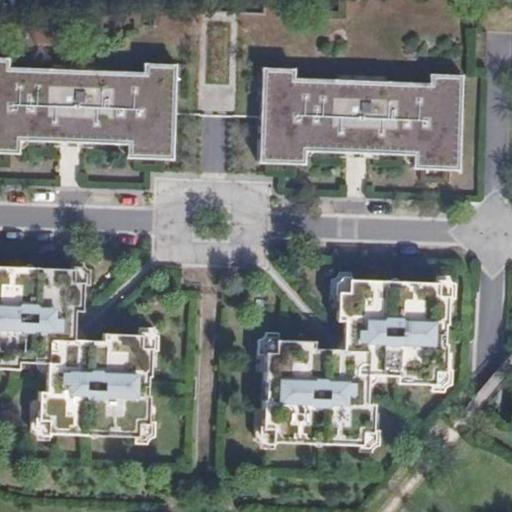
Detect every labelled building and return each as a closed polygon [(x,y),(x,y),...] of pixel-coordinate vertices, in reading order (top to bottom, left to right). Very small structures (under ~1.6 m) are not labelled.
[(491,34),(475,34),(474,70),(490,71),(491,34)] [(95,74),(47,72),(3,70),(4,60),(0,59),(0,155),(12,156),(13,152),(13,141),(24,142),(48,143),(84,144),(111,145),(121,146),(121,156),(121,160),(168,162),(170,99),(171,71),(171,67),(138,66),(138,75),(95,74)] [(48,65),(47,72),(95,74),(95,67),(48,65)] [(258,70),(257,75),(256,102),(254,165),(300,167),(300,164),(301,153),(312,154),(337,155),(373,156),(399,157),(410,157),(410,168),(409,171),(458,172),(459,110),(460,82),(460,78),(427,77),(426,87),(381,85),(334,83),(290,82),(291,71),(258,70)] [(334,77),(334,83),(381,85),(382,79),(334,77)] [(23,146),(24,142),(13,141),(13,152),(17,151),(20,149),(23,146)] [(117,155),(121,156),(121,146),(111,145),(111,146),(111,149),(114,153),(117,155)] [(310,158),(312,154),(301,153),(300,164),(301,164),(305,163),(308,160),(310,158)] [(406,166),(410,168),(410,157),(399,157),(400,161),(403,164),(406,166)] [(62,263),(62,272),(65,272),(65,281),(76,282),(76,287),(83,287),(83,274),(81,274),(79,273),(78,272),(76,271),(75,270),(74,269),(73,267),(73,265),(72,263),(62,263)] [(0,372),(12,372),(12,366),(28,367),(41,367),(40,379),(40,395),(33,395),(32,420),(32,424),(43,424),(42,436),(47,436),(80,437),(80,430),(95,430),(95,437),(129,438),(133,438),(133,427),(144,427),(144,423),(145,398),(140,398),(140,378),(145,378),(146,354),(146,350),(135,349),(135,337),(132,337),(97,336),(97,344),(78,343),(66,343),(66,330),(67,312),(75,312),(76,287),(76,282),(65,281),(65,272),(62,272),(28,271),(28,278),(15,278),(15,271),(0,270),(0,372)] [(343,280),(347,281),(347,272),(335,272),(335,274),(335,275),(334,277),(333,278),(332,279),(330,280),(329,281),(327,281),(326,281),(325,294),(334,294),(334,292),(343,293),(343,280)] [(428,274),(428,282),(432,282),(432,295),(443,295),(443,297),(448,297),(448,284),(446,283),(444,282),(443,280),(442,278),(441,276),(440,274),(428,274)] [(432,282),(428,282),(394,281),(393,288),(379,287),(379,281),(347,281),(343,280),(343,293),(334,292),(334,294),(333,321),(340,322),(340,339),(340,351),(327,351),(306,350),(306,342),(271,341),(268,342),(268,353),(259,353),(259,356),(258,382),(262,382),(262,401),(257,401),(257,425),(257,431),(266,431),(266,442),(269,442),(304,443),(304,437),(317,437),(317,443),(349,444),(355,444),(355,433),(366,433),(366,427),(367,404),(359,404),(360,390),(360,378),(372,378),(392,379),(391,384),(425,385),(429,385),(430,374),(441,375),(441,371),(442,345),(437,345),(438,325),(442,325),(443,297),(443,295),(432,295),(432,282)] [(68,330),(66,330),(66,343),(78,343),(78,342),(78,340),(77,338),(76,336),(75,334),(74,333),(72,332),(70,331),(68,330)] [(132,330),(132,337),(135,337),(135,349),(146,350),(146,354),(154,354),(154,340),(153,340),(151,340),(149,339),(148,338),(146,337),(145,335),(144,334),(144,332),(144,330),(132,330)] [(250,356),(259,356),(259,353),(268,353),(268,342),(271,341),(271,334),(259,334),(259,335),(258,337),(257,338),(255,340),(254,341),(252,342),(250,342),(250,356)] [(327,348),(327,351),(340,351),(340,339),(338,339),(336,339),(334,340),(332,341),(330,342),(329,344),(328,346),(327,348)] [(38,379),(40,379),(41,367),(28,367),(28,368),(28,370),(29,372),(30,374),(31,375),(32,376),(34,378),(36,378),(38,379)] [(446,371),(441,371),(441,375),(430,374),(429,385),(425,385),(425,392),(435,392),(436,390),(437,389),(439,387),(440,386),(442,385),(444,385),(446,385),(446,371)] [(372,380),(372,378),(360,378),(360,390),(362,390),(364,389),(366,389),(368,387),(369,386),(370,384),(371,382),(372,380)] [(47,444),(47,436),(42,436),(43,424),(32,424),(32,420),(26,420),(26,434),(28,435),(29,435),(31,436),(32,437),(33,439),(34,440),(35,442),(35,444),(47,444)] [(152,423),(144,423),(144,427),(133,427),(133,438),(129,438),(129,446),(141,446),(141,444),(142,443),(143,441),(144,440),(145,439),(147,438),(148,437),(150,436),(152,436),(152,423)] [(268,449),(269,442),(266,442),(266,431),(257,431),(257,425),(248,424),(247,442),(248,442),(249,442),(251,443),(252,444),(254,446),(255,447),(255,449),(268,449)]
